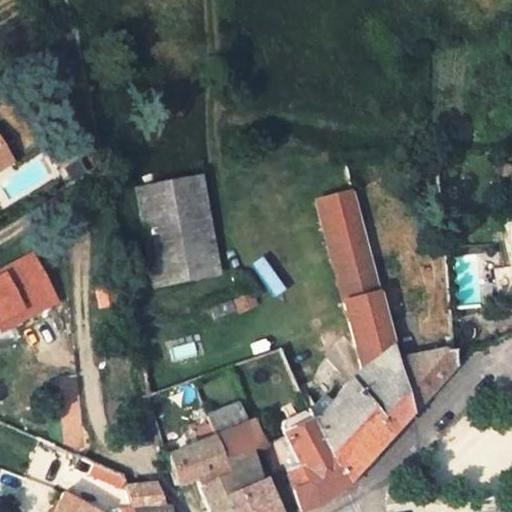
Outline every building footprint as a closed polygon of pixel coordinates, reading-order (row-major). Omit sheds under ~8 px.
[(211,267),(192,169),(124,182),(143,280),(211,267)] [(380,423),(404,396),(391,353),(344,196),(341,183),(303,195),(352,361),(302,414),(332,478),(336,473),(380,423)] [(511,208),(493,206),(495,225),(511,226),(511,208)] [(511,226),(495,225),(502,294),(511,293),(511,226)] [(0,271),(0,322),(5,320),(9,327),(57,303),(33,255),(0,271)] [(88,301),(105,297),(101,278),(84,281),(88,301)] [(423,374),(440,355),(439,342),(431,339),(391,353),(404,396),(423,374)] [(231,449),(251,439),(255,437),(246,414),(237,417),(230,396),(196,407),(197,409),(205,431),(218,466),(186,481),(201,511),(269,511),(253,469),(242,474),(231,449)] [(330,479),(332,478),(302,414),(295,400),(276,409),(275,409),(272,411),(269,415),(268,419),(273,428),(288,461),(277,468),(286,504),(305,496),(318,488),(330,479)] [(197,409),(181,415),(189,436),(205,431),(197,409)] [(205,431),(189,436),(156,447),(160,464),(164,474),(181,471),(186,481),(218,466),(205,431)] [(44,440),(26,433),(10,471),(28,479),(44,440)] [(253,469),(251,439),(231,449),(242,474),(253,469)] [(113,471),(84,458),(80,468),(117,484),(116,480),(113,471)] [(158,500),(153,477),(116,480),(117,484),(122,500),(123,503),(158,500)] [(107,511),(107,503),(92,505),(83,501),(52,488),(42,511),(107,511)] [(126,511),(123,503),(122,500),(107,503),(107,511),(126,511)] [(126,511),(181,511),(181,509),(158,500),(123,503),(126,511)] [(426,509),(438,507),(436,501),(425,502),(426,509)]
